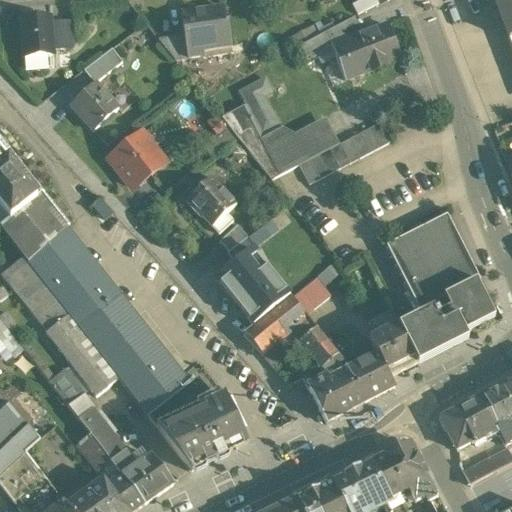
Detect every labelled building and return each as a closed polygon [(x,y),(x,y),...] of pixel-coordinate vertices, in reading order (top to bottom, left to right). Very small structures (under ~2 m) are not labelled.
[(374,0),(364,0),(352,7),(357,17),(378,6),(374,0)] [(511,0),(491,0),(511,53),(511,0)] [(224,9),(192,14),(192,13),(181,14),(184,38),(187,61),(203,59),(202,49),(230,44),(227,24),(226,24),(224,9)] [(49,20),(21,22),(25,72),(47,70),(46,59),(52,58),(50,26),(49,20)] [(354,20),(298,50),(307,67),(332,52),(340,48),(338,43),(352,37),(353,40),(363,36),(354,20)] [(69,25),(50,26),(52,52),(71,50),(69,25)] [(363,36),(353,40),(352,37),(338,43),(340,48),(332,52),(344,83),(347,82),(350,86),(357,85),(362,81),(363,75),(370,72),(399,61),(386,27),(363,36)] [(184,38),(158,42),(175,63),(187,61),(184,38)] [(100,61),(84,73),(92,83),(107,70),(100,61)] [(237,142),(248,155),(265,146),(260,136),(277,127),(262,98),(271,93),(264,81),(239,94),(246,106),(220,120),(226,128),(237,142)] [(117,111),(95,87),(71,109),(93,133),(117,111)] [(215,137),(226,128),(220,120),(216,115),(205,123),(215,137)] [(271,182),(299,169),(298,168),(319,157),(338,147),(324,120),(293,135),(277,127),(260,136),(265,146),(248,155),(271,182)] [(338,147),(319,157),(329,177),(390,145),(379,125),(338,147)] [(212,162),(237,142),(226,128),(215,137),(201,148),(212,162)] [(164,166),(141,137),(110,161),(133,191),(164,166)] [(23,171),(0,140),(0,169),(7,164),(16,176),(23,171)] [(237,142),(227,150),(238,164),(248,155),(237,142)] [(308,187),(329,177),(319,157),(298,168),(299,169),(308,187)] [(16,176),(7,164),(0,169),(0,210),(8,221),(9,222),(36,201),(27,189),(16,176)] [(236,207),(210,180),(185,204),(200,220),(202,219),(218,237),(232,223),(226,216),(236,207)] [(36,201),(9,222),(8,221),(0,227),(0,229),(27,265),(67,230),(66,229),(69,228),(34,184),(27,189),(36,201)] [(101,201),(88,212),(102,227),(114,215),(101,201)] [(446,218),(386,248),(418,312),(395,324),(397,327),(417,367),(419,366),(416,359),(437,349),(438,348),(434,340),(446,334),(442,327),(454,321),(462,336),(464,335),(463,335),(491,321),(492,321),(494,320),(476,285),(480,283),(446,218)] [(236,228),(219,244),(228,255),(247,240),(236,228)] [(95,266),(67,230),(27,265),(53,300),(92,350),(117,382),(163,440),(218,406),(197,379),(189,386),(99,270),(92,268),(95,266)] [(228,255),(227,256),(235,267),(252,253),(253,253),(256,251),(247,240),(228,255)] [(253,253),(252,253),(235,267),(215,283),(253,329),(290,299),(253,253)] [(27,265),(6,281),(24,304),(33,318),(46,334),(45,336),(70,367),(92,350),(53,300),(27,265)] [(253,329),(243,337),(262,358),(291,335),(308,322),(290,299),(253,329)] [(16,329),(5,315),(0,319),(0,325),(8,336),(16,329)] [(337,359),(308,322),(291,335),(322,372),(337,359)] [(397,327),(369,342),(377,357),(389,381),(417,367),(397,327)] [(92,350),(70,367),(95,399),(117,382),(92,350)] [(389,381),(377,357),(348,372),(365,405),(394,391),(389,381)] [(337,359),(322,372),(330,381),(348,372),(337,359)] [(84,397),(64,372),(47,385),(67,411),(84,397)] [(322,372),(302,381),(308,393),(330,381),(322,372)] [(365,405),(348,372),(330,381),(308,393),(325,426),(365,405)] [(511,384),(501,390),(511,410),(511,384)] [(511,410),(501,390),(482,400),(499,430),(495,432),(504,449),(511,444),(511,430),(509,425),(511,423),(511,410)] [(0,399),(0,478),(25,455),(40,441),(0,399)] [(482,400),(440,422),(456,453),(471,445),(472,446),(473,446),(474,448),(484,443),(482,439),(495,432),(499,430),(482,400)] [(218,406),(163,440),(178,458),(186,454),(192,465),(214,454),(218,460),(217,460),(218,462),(230,455),(232,459),(242,454),(240,450),(245,448),(235,427),(236,426),(224,403),(218,406)] [(125,455),(91,413),(77,423),(89,438),(111,465),(125,455)] [(111,465),(89,438),(78,445),(100,473),(111,465)] [(408,448),(370,467),(387,502),(381,506),(381,507),(383,511),(403,511),(399,503),(408,499),(405,493),(409,491),(412,497),(430,489),(408,448)] [(511,463),(507,453),(463,476),(470,489),(511,466),(511,463)] [(55,511),(64,506),(25,455),(0,478),(0,488),(18,511),(55,511)] [(150,458),(134,470),(129,463),(117,472),(122,478),(144,508),(173,487),(150,458)] [(111,465),(100,473),(109,486),(122,478),(117,472),(111,465)] [(387,502),(370,467),(332,485),(345,511),(370,511),(381,507),(381,506),(387,502)] [(136,511),(144,508),(122,478),(109,486),(106,489),(124,511),(136,511)] [(101,483),(65,508),(68,511),(124,511),(106,489),(101,483)] [(345,511),(332,485),(295,503),(299,511),(345,511)] [(299,511),(295,503),(277,511),(299,511)]
